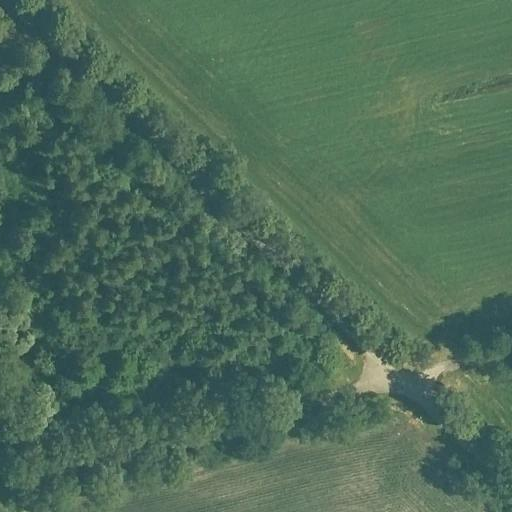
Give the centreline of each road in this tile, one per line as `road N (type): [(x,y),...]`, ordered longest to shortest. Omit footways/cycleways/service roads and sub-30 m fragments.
road 1 (unclassified): [(392,378),(1,0)]
road 2 (unclassified): [(0,475),(392,378)]
road 3 (unclassified): [(511,492),(392,378)]
road 4 (track): [(392,378),(511,349)]
